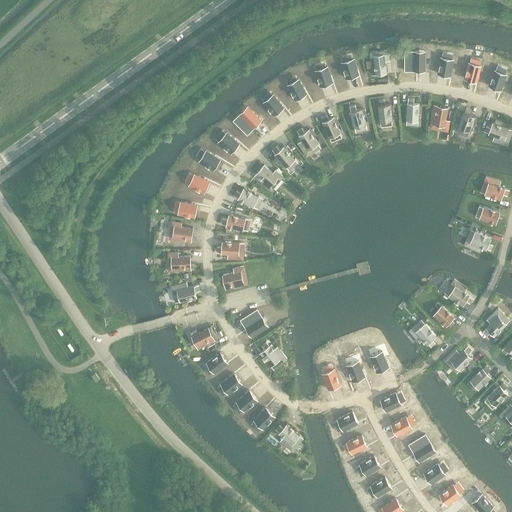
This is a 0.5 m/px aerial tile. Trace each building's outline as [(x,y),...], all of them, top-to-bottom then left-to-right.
[(415,52),(406,52),(406,71),(425,71),(425,56),(415,56),(415,52)] [(386,60),(390,60),(389,53),(371,56),(373,74),(387,72),(386,60)] [(442,57),(439,73),(451,75),(453,59),(442,57)] [(354,58),(342,62),(347,78),(359,74),(354,58)] [(469,62),(465,78),(477,81),(481,65),(469,62)] [(328,66),(316,70),(321,86),(333,82),(328,66)] [(495,70),(490,85),(501,89),(507,74),(495,70)] [(299,79),(288,84),(296,99),(307,93),(299,79)] [(274,94),(264,101),(265,102),(275,114),(284,107),(274,94)] [(408,103),(407,120),(419,120),(420,104),(408,103)] [(379,105),(380,121),(392,120),(391,104),(379,105)] [(446,119),(448,107),(434,105),(431,123),(449,126),(450,120),(446,119)] [(351,111),(355,127),(366,124),(362,108),(351,111)] [(241,114),(235,120),(248,134),(262,120),(251,109),(244,117),(241,114)] [(458,127),(470,131),(475,116),(464,112),(458,127)] [(334,117),(323,122),(330,137),(341,132),(334,117)] [(493,122),(489,134),(505,139),(509,128),(493,122)] [(299,135),(308,149),(319,143),(310,129),(305,132),(299,135)] [(227,132),(219,141),(232,152),(240,143),(227,132)] [(284,146),(275,154),(286,167),(295,159),(284,146)] [(206,150),(200,160),(214,169),(221,159),(206,150)] [(255,176),(269,188),(281,174),(276,170),(273,173),(264,165),(255,176)] [(195,174),(190,184),(205,192),(210,181),(195,174)] [(489,182),(486,193),(501,199),(505,188),(489,182)] [(244,188),(239,198),(253,206),(259,196),(244,188)] [(181,201),(179,213),(195,216),(198,205),(181,201)] [(480,218),(496,223),(500,212),(484,206),(480,218)] [(230,214),(227,226),(243,229),(246,218),(230,214)] [(173,239),(191,242),(193,228),(181,226),(182,222),(176,221),(173,239)] [(476,231),(471,242),(486,249),(491,238),(476,231)] [(222,253),(239,254),(240,242),(223,241),(222,253)] [(191,270),(191,255),(179,256),(178,252),(172,252),(173,270),(191,270)] [(234,268),(235,272),(223,275),(226,288),(244,284),(240,266),(234,268)] [(194,285),(178,289),(181,301),(197,297),(194,285)] [(449,295),(449,296),(463,305),(470,295),(456,285),(449,295)] [(434,314),(447,325),(454,316),(442,305),(434,314)] [(498,315),(487,327),(495,335),(507,323),(498,315)] [(259,316),(245,325),(245,326),(251,335),(265,326),(259,317),(259,316)] [(416,331),(427,343),(436,335),(425,323),(416,331)] [(190,332),(199,348),(220,338),(213,325),(198,333),(196,329),(190,332)] [(270,345),(261,352),(271,365),(280,358),(270,345)] [(452,360),(461,369),(473,357),(464,349),(452,360)] [(382,351),(371,356),(378,371),(389,367),(382,351)] [(221,352),(207,362),(214,372),(228,362),(221,352)] [(359,361),(347,365),(354,381),(365,376),(359,361)] [(471,379),(479,388),(491,376),(483,368),(471,379)] [(335,369),(323,373),(330,389),(341,384),(335,369)] [(235,371),(222,381),(229,391),(242,381),(235,371)] [(96,381),(100,379),(95,373),(92,376),(96,381)] [(488,396),(496,405),(508,393),(500,385),(488,396)] [(250,390),(237,401),(245,410),(258,399),(250,390)] [(396,392),(381,399),(386,410),(401,403),(396,392)] [(267,407),(255,419),(263,428),(275,416),(267,407)] [(353,411),(338,419),(344,429),(358,422),(353,411)] [(406,416),(392,424),(397,435),(412,427),(406,416)] [(287,424),(279,433),(292,444),(300,435),(287,424)] [(425,434),(409,444),(419,461),(432,453),(426,444),(430,442),(425,434)] [(362,435),(347,442),(353,453),(368,445),(362,435)] [(375,455),(360,464),(366,474),(381,465),(375,455)] [(438,463),(425,473),(432,483),(445,473),(438,463)] [(373,484),(371,485),(377,495),(392,487),(386,476),(373,484)] [(454,484),(440,494),(447,504),(461,494),(454,484)] [(482,494),(473,502),(482,511),(486,511),(493,506),(482,494)] [(397,498),(383,507),(385,511),(397,511),(403,508),(397,498)]
